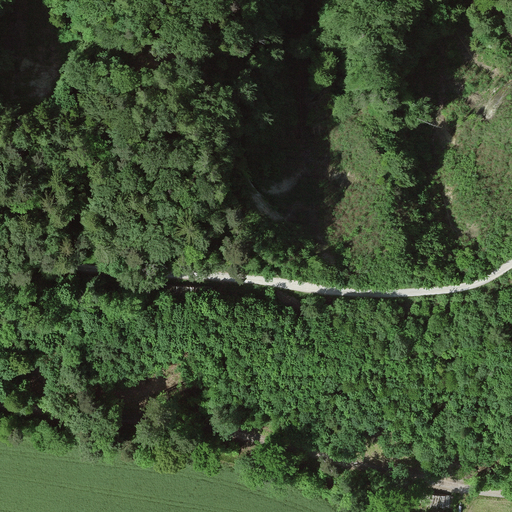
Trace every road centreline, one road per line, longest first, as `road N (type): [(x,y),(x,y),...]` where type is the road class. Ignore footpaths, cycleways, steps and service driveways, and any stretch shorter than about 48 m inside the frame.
road 1 (track): [(0,404),(176,423),(511,494)]
road 2 (track): [(511,263),(469,285),(356,293),(183,272),(0,269)]
